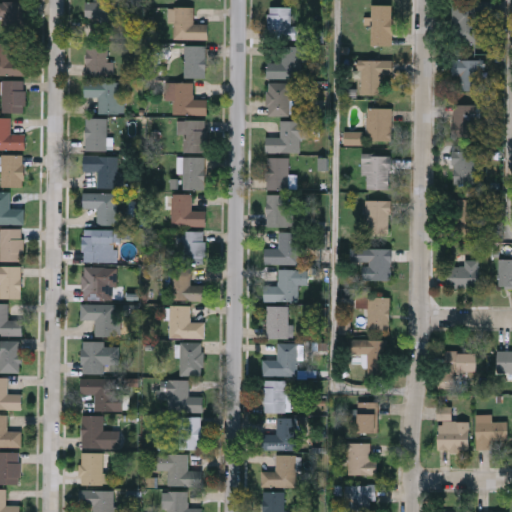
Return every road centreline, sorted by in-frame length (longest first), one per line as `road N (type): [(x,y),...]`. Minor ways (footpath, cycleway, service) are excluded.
road 1 (residential): [(426,0),(423,319),(410,511)]
road 2 (residential): [(59,0),(50,511)]
road 3 (residential): [(242,0),(235,511)]
